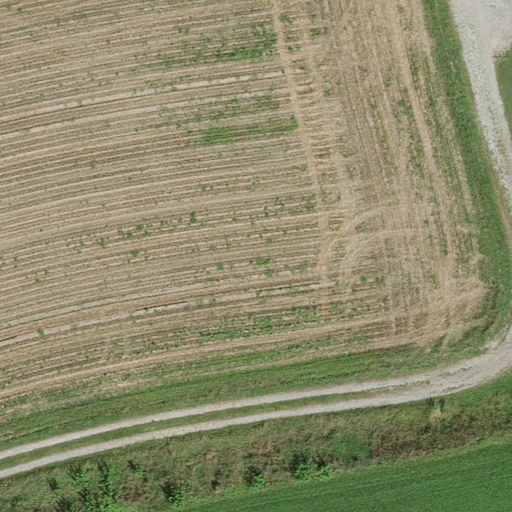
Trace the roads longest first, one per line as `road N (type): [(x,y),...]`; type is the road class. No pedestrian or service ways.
road 1 (track): [(511,347),(473,371),(417,385),(151,426),(0,464)]
road 2 (track): [(464,0),(511,179)]
